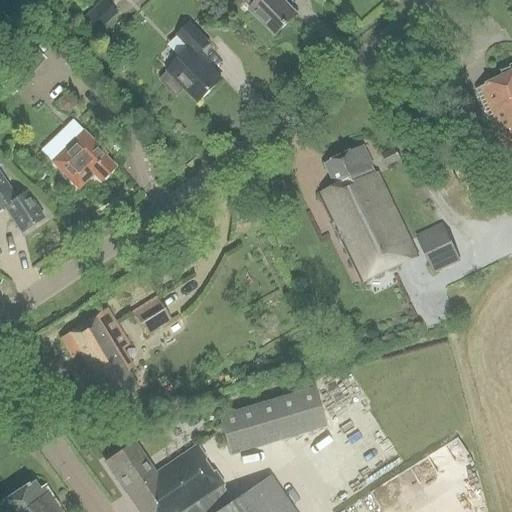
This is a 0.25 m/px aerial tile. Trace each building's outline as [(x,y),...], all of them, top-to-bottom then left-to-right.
[(95,34),(116,14),(103,0),(82,20),(95,34)] [(242,0),(249,7),(276,35),(295,16),(278,0),(242,0)] [(199,103),(222,81),(197,56),(209,45),(189,25),(177,37),(190,50),(168,71),(159,80),(176,97),(185,89),(199,103)] [(14,91),(15,92),(43,59),(17,37),(0,56),(0,98),(4,102),(14,91)] [(486,86),(476,91),(511,163),(511,162),(511,72),(485,86),(486,86)] [(39,152),(51,164),(78,190),(92,175),(100,183),(115,168),(104,157),(105,155),(71,121),(39,152)] [(362,284),(417,257),(364,147),(352,152),(352,151),(330,162),(325,165),(336,188),(319,195),(362,284)] [(387,167),(401,161),(395,149),(382,156),(387,167)] [(22,234),(43,219),(26,193),(16,200),(0,176),(0,211),(5,208),(22,234)] [(434,274),(460,261),(441,223),(415,236),(434,274)] [(146,337),(171,322),(157,297),(131,312),(146,337)] [(68,334),(60,339),(72,360),(80,355),(87,365),(78,371),(91,393),(100,388),(111,407),(138,390),(127,372),(133,368),(122,350),(129,346),(107,309),(100,313),(67,333),(68,334)] [(229,456),(326,427),(314,387),(217,417),(229,456)] [(154,475),(152,471),(133,444),(105,463),(138,511),(294,511),(270,476),(233,501),(196,446),(154,475)] [(0,511),(62,511),(45,486),(39,490),(34,482),(0,505),(0,511)]
